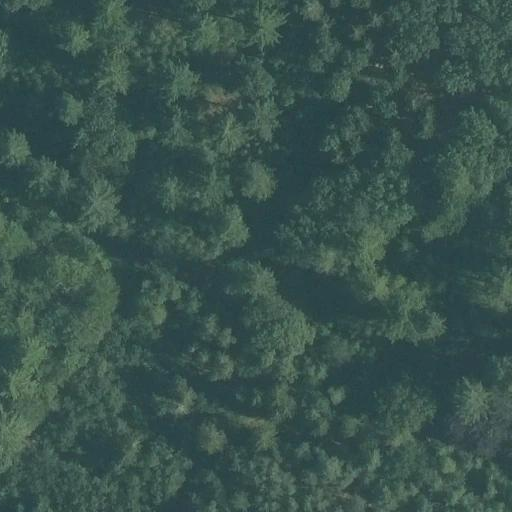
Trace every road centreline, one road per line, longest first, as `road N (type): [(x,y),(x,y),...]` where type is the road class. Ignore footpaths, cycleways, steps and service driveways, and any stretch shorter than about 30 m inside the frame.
road 1 (track): [(139,269),(511,482)]
road 2 (track): [(511,140),(168,286)]
road 3 (track): [(139,269),(70,378),(0,450)]
road 4 (track): [(0,205),(139,269)]
